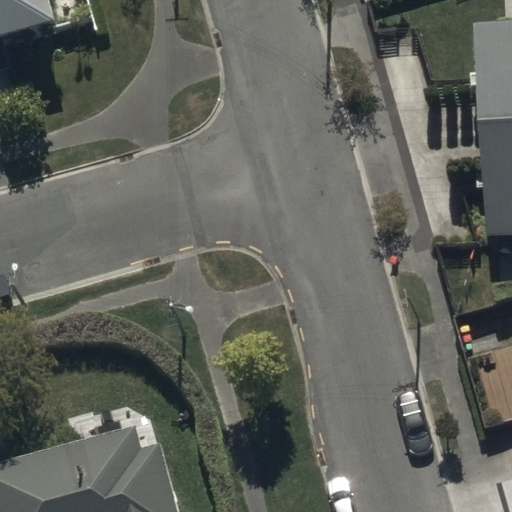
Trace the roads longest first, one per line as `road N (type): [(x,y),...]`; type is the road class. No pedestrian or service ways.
road 1 (residential): [(396,511),(298,163)]
road 2 (residential): [(298,163),(0,249)]
road 3 (residential): [(298,163),(253,0)]
